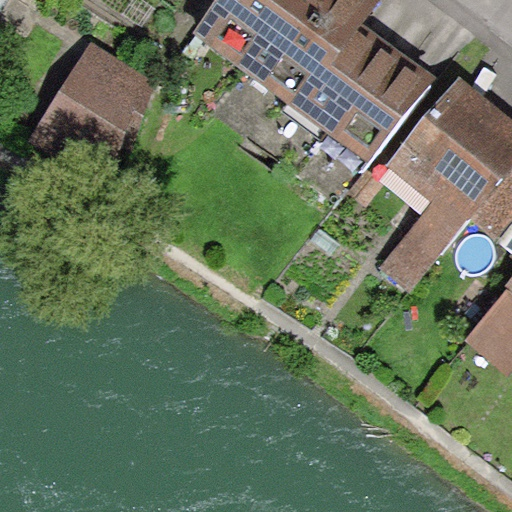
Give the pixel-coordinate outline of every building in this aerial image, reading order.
[(363,2),(360,0),(202,0),(173,39),(357,174),(369,157),(425,82),(347,25),(363,2)] [(152,93),(89,48),(23,141),(87,186),(152,93)] [(511,140),(425,82),(369,157),(483,238),(511,197),(511,140)] [(511,199),(483,238),(511,257),(511,199)] [(511,303),(469,350),(508,386),(511,381),(511,303)]
